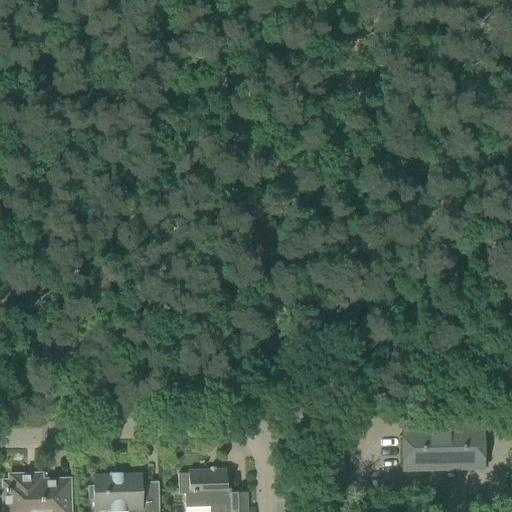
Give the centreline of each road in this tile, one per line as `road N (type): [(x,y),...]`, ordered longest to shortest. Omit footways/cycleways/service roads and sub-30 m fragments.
road 1 (track): [(213,0),(285,395),(284,416),(262,447)]
road 2 (residential): [(0,439),(252,437),(262,447),(264,511)]
road 3 (track): [(511,383),(285,395)]
